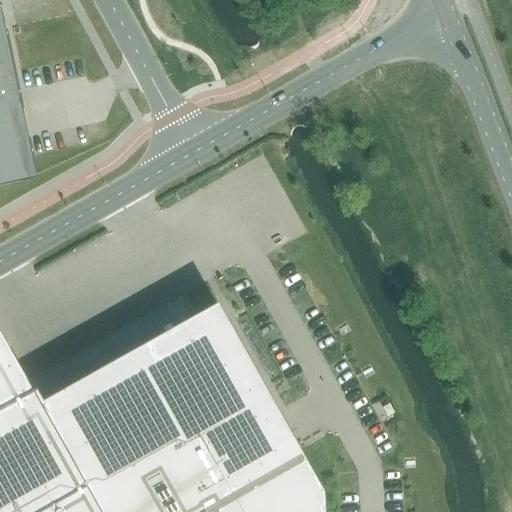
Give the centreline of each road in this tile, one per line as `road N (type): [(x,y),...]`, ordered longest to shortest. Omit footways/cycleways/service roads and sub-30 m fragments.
road 1 (unknown): [(192,155),(328,430),(356,511)]
road 2 (tertiary): [(192,155),(445,13)]
road 3 (tertiary): [(0,262),(192,155)]
road 4 (tertiary): [(511,184),(445,13)]
road 5 (unclassified): [(192,155),(108,0)]
